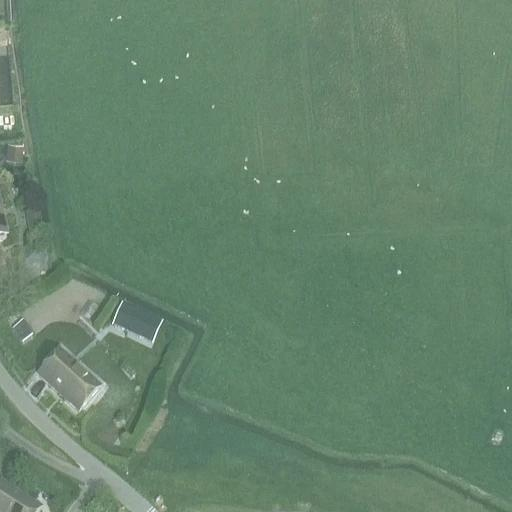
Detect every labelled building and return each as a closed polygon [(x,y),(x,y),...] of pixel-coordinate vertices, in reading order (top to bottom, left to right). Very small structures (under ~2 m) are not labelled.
[(8,144),(7,155),(22,156),(23,145),(8,144)] [(0,296),(4,304),(37,288),(31,274),(0,288),(0,296)] [(122,308),(113,327),(153,345),(162,327),(122,308)] [(15,330),(13,331),(21,345),(22,345),(32,339),(31,337),(23,325),(15,330)] [(79,415),(100,391),(61,355),(39,379),(79,415)] [(1,484),(0,485),(0,511),(40,511),(42,510),(1,484)]
